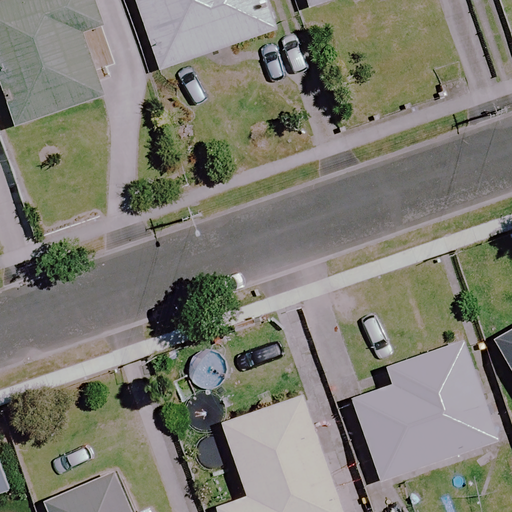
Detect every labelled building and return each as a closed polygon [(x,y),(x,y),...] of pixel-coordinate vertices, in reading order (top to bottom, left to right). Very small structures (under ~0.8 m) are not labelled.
[(20,0),(0,6),(0,91),(11,129),(106,102),(85,31),(102,26),(94,0),(20,0)] [(273,34),(261,0),(134,0),(158,72),(273,34)] [(511,329),(493,340),(511,373),(511,329)] [(497,443),(464,344),(383,370),(389,390),(354,401),(381,482),(497,443)] [(340,511),(302,397),(222,425),(247,498),(216,509),(217,511),(340,511)] [(0,496),(10,493),(0,453),(0,496)] [(131,511),(115,474),(44,504),(47,511),(131,511)]
